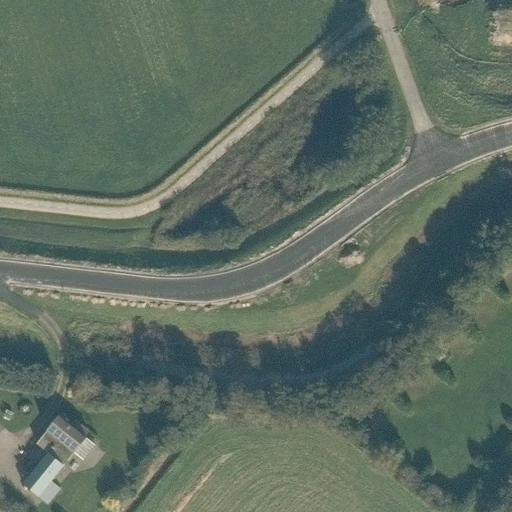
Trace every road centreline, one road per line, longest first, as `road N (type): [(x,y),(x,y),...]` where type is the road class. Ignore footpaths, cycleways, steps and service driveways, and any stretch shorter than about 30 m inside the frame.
road 1 (tertiary): [(0,273),(186,291),(243,283),(288,263),(438,161)]
road 2 (unclassified): [(438,161),(378,0)]
